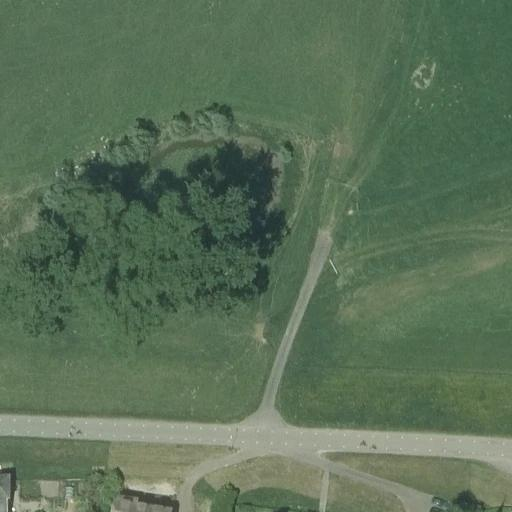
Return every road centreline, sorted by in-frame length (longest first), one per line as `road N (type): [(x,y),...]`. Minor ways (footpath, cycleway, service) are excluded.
road 1 (unclassified): [(0,432),(477,452)]
road 2 (track): [(408,0),(381,99),(325,245)]
